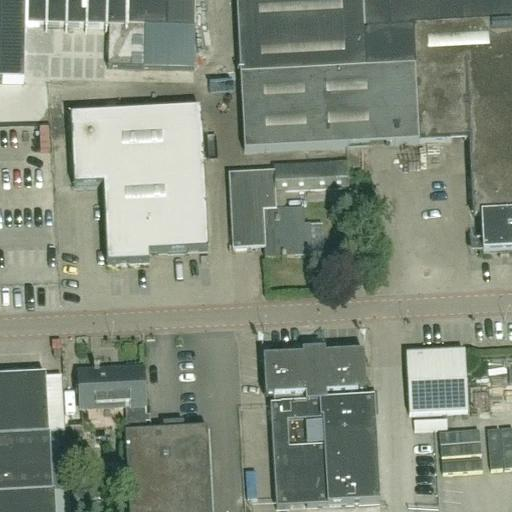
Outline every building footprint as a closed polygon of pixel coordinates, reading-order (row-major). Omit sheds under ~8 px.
[(0,0),(0,85),(24,86),(25,29),(108,30),(108,34),(107,70),(125,70),(143,71),(194,71),(195,31),(195,0),(0,0)] [(511,0),(236,0),(241,88),(244,154),(470,142),(474,217),(481,217),(483,255),(511,253),(511,0)] [(203,159),(201,112),(70,119),(74,191),(103,190),(107,269),(149,266),(149,257),(208,254),(203,159)] [(273,174),(228,177),(232,253),(264,251),(264,260),(324,256),(322,226),(309,227),(304,227),(303,211),(275,212),(274,195),(349,190),(347,166),(273,169),(273,174)] [(511,361),(511,347),(482,349),(483,363),(511,361)] [(279,407),(269,408),(275,511),(282,511),(379,506),(373,402),(361,403),(360,396),(366,396),(364,355),(323,357),(323,354),(307,355),(301,355),(301,358),(263,361),(266,401),(279,400),(279,407)] [(408,417),(466,414),(463,354),(405,357),(408,417)] [(127,436),(146,435),(142,371),(78,375),(80,413),(125,411),(127,436)] [(59,492),(56,438),(56,436),(64,436),(61,381),(45,382),(45,379),(0,380),(0,511),(51,511),(50,492),(59,492)] [(511,431),(511,405),(491,403),(487,428),(511,431)] [(211,511),(208,432),(208,431),(184,433),(183,424),(163,425),(163,434),(146,435),(127,436),(125,436),(128,511),(211,511)] [(496,435),(495,456),(510,457),(511,435),(496,435)]
